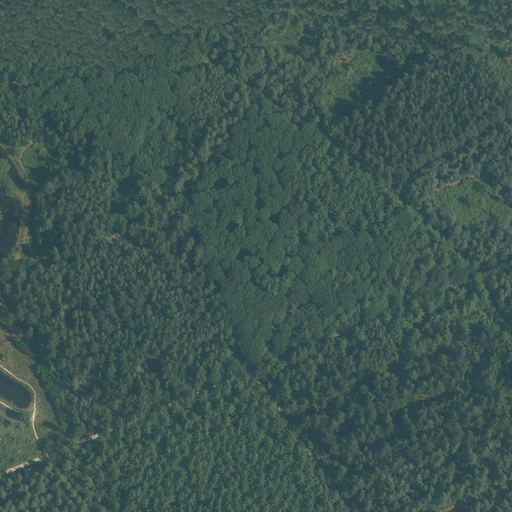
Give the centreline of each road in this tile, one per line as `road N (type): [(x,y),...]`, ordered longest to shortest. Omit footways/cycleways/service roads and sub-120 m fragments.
road 1 (track): [(252,372),(182,214),(49,107)]
road 2 (track): [(252,372),(511,262)]
road 3 (track): [(390,191),(203,53)]
road 4 (track): [(252,372),(44,456)]
road 5 (track): [(511,332),(460,255),(390,191)]
road 6 (track): [(203,53),(157,71),(33,91)]
road 7 (track): [(351,511),(252,372)]
road 8 (track): [(390,191),(511,119)]
road 9 (track): [(511,86),(400,0)]
